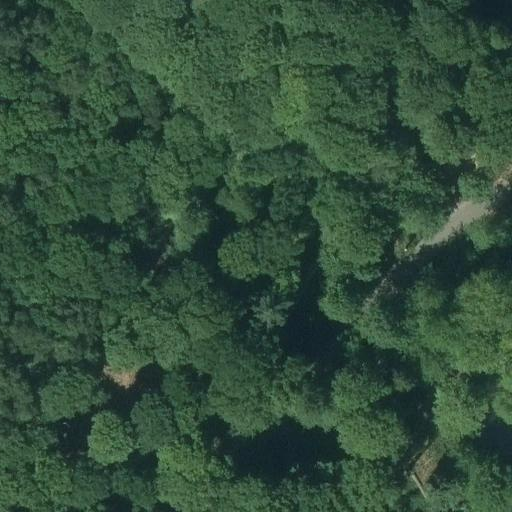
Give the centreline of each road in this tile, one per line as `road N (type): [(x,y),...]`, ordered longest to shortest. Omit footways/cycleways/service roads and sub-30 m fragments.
road 1 (unclassified): [(172,511),(259,432),(464,211),(511,187)]
road 2 (track): [(391,119),(310,96),(285,98),(91,154),(35,158),(0,178)]
